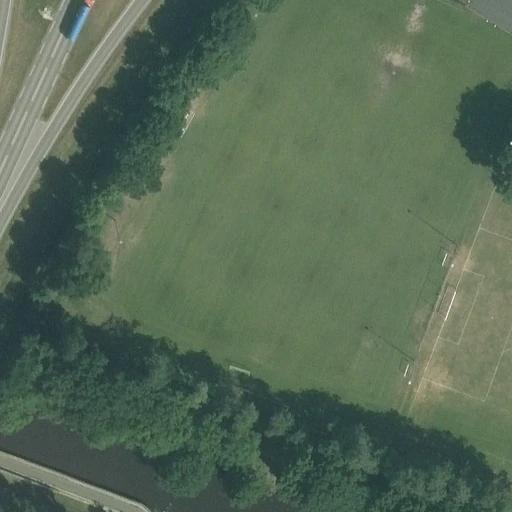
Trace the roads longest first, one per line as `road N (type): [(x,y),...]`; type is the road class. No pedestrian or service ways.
road 1 (primary): [(0,213),(144,0)]
road 2 (primary): [(0,179),(80,0)]
